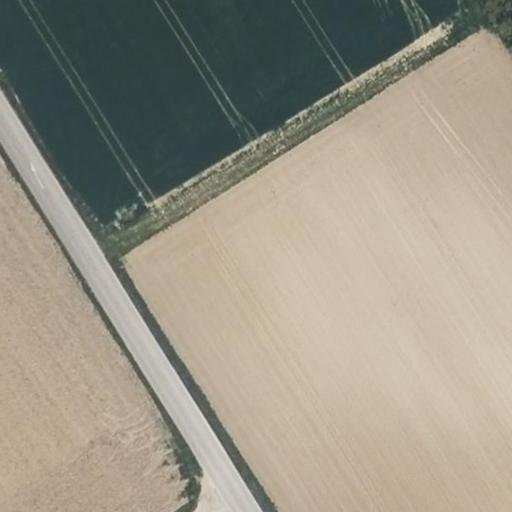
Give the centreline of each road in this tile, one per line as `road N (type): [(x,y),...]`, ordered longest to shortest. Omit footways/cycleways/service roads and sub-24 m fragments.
road 1 (tertiary): [(250,511),(0,103)]
road 2 (track): [(100,267),(483,0)]
